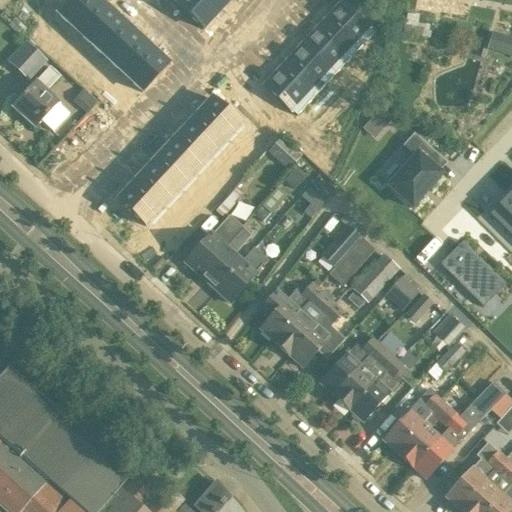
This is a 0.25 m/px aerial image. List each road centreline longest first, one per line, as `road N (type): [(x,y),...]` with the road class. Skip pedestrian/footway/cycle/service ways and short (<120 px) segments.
road 1 (unclassified): [(0,155),(387,511)]
road 2 (primary): [(333,511),(0,201)]
road 3 (unclassified): [(269,511),(241,475),(209,455),(0,260)]
road 4 (unknown): [(275,0),(66,216)]
